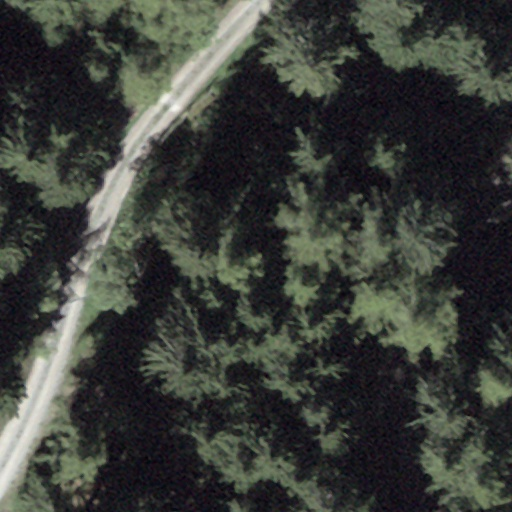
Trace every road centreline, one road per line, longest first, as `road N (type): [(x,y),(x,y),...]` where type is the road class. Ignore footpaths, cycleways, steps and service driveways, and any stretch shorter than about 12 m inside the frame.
road 1 (track): [(266,0),(138,138),(112,187),(51,385),(0,486)]
road 2 (track): [(428,511),(413,396),(419,351),(434,314),(511,197)]
